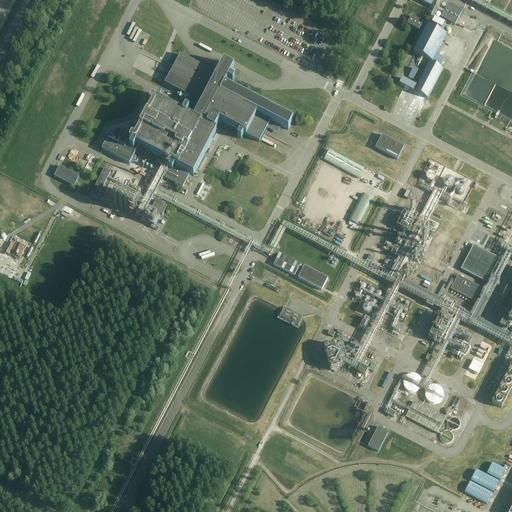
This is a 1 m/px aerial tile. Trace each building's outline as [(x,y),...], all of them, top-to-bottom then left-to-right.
[(441,19),(450,24),(455,26),(462,13),(448,5),(441,19)] [(410,17),(407,22),(406,25),(418,31),(422,23),(410,17)] [(398,84),(423,97),(427,99),(441,72),(439,71),(444,62),(434,56),(445,35),(440,33),(443,27),(432,21),(429,27),(427,25),(413,52),(430,61),(416,86),(401,78),(398,84)] [(155,154),(172,163),(165,178),(183,187),(190,173),(194,175),(217,131),(215,130),(220,121),(240,131),(238,137),(241,139),(244,133),(260,142),(265,131),(267,128),(271,121),(290,132),(295,122),(226,85),(229,79),(233,82),(235,79),(230,76),(235,67),(225,62),(218,74),(181,55),(166,84),(190,96),(181,113),(159,102),(162,97),(159,95),(156,100),(154,99),(154,100),(152,99),(149,104),(152,105),(145,118),(142,117),(138,124),(141,126),(134,139),(131,137),(129,142),(131,144),(129,147),(109,137),(107,142),(106,144),(103,150),(130,164),(134,155),(150,164),(155,154)] [(417,79),(424,68),(418,65),(412,76),(417,79)] [(376,149),(397,160),(404,148),(382,136),(376,149)] [(329,151),(324,161),(359,179),(364,170),(329,151)] [(258,162),(256,168),(269,174),(272,169),(258,162)] [(55,176),(74,187),(80,177),(60,166),(55,176)] [(91,195),(97,199),(112,172),(105,168),(91,195)] [(261,171),(258,177),(277,186),(280,181),(269,175),(261,171)] [(434,179),(434,177),(434,175),(433,174),(432,173),(430,173),(428,173),(427,174),(426,175),(426,177),(426,179),(427,180),(429,181),(430,181),(432,181),(433,180),(434,179)] [(247,176),(233,202),(255,214),(269,187),(247,176)] [(453,187),(454,184),(453,182),(453,181),(452,181),(451,180),(450,179),(448,179),(447,179),(446,179),(444,180),(443,182),(443,183),(443,184),(443,187),(443,188),(444,188),(445,189),(446,190),(448,190),(449,190),(450,190),(452,189),(453,187)] [(214,181),(203,202),(213,208),(224,187),(214,181)] [(200,193),(204,195),(208,187),(204,185),(200,193)] [(225,187),(220,198),(230,203),(236,193),(225,187)] [(465,193),(465,191),(465,190),(464,188),(462,187),(461,187),(460,187),(458,188),(457,189),(457,191),(457,193),(458,194),(459,195),(461,195),(462,195),(463,195),(464,194),(465,193)] [(403,199),(407,201),(412,193),(408,191),(403,199)] [(363,194),(349,221),(358,226),(372,199),(363,194)] [(119,203),(128,198),(126,195),(117,200),(119,203)] [(131,197),(124,203),(126,206),(134,200),(131,197)] [(157,200),(154,206),(152,209),(163,215),(168,206),(157,200)] [(128,206),(130,209),(138,204),(136,201),(128,206)] [(220,202),(216,210),(221,212),(225,204),(220,202)] [(260,205),(251,221),(262,227),(270,211),(260,205)] [(145,221),(156,226),(161,217),(150,212),(145,221)] [(461,269),(485,281),(498,258),(474,245),(461,269)] [(405,275),(415,252),(414,251),(413,252),(406,249),(401,261),(400,261),(394,275),(397,277),(399,272),(405,275)] [(304,266),(297,278),(322,291),(328,279),(304,266)] [(450,289),(474,302),(481,289),(457,276),(450,289)] [(281,315),(299,324),(303,317),(285,308),(281,315)] [(511,314),(503,332),(511,337),(511,314)] [(360,326),(366,329),(370,321),(365,318),(360,326)] [(334,345),(324,348),(325,349),(326,353),(326,354),(327,357),(328,361),(329,363),(330,365),(331,368),(331,370),(332,373),(342,370),(341,367),(340,365),(343,365),(342,362),(339,362),(338,357),(340,356),(339,352),(336,353),(335,348),(334,345)] [(356,376),(363,380),(372,364),(365,360),(356,376)] [(502,363),(488,390),(496,394),(491,403),(502,409),(511,389),(511,363),(510,367),(502,363)] [(421,386),(421,383),(421,381),(421,380),(420,378),(419,377),(418,376),(416,375),(414,374),(413,374),(411,374),(409,374),(407,375),(406,376),(404,378),(403,380),(403,381),(403,383),(403,385),(403,386),(404,388),(405,389),(406,391),(408,392),(410,392),(411,393),(413,393),(415,392),(417,391),(419,390),(420,389),(421,387),(421,386)] [(443,398),(443,396),(443,394),(442,393),(442,392),(441,390),(439,389),(438,388),(437,388),(435,387),(433,388),(432,388),(430,389),(429,390),(427,391),(427,392),(426,394),(426,396),(426,398),(427,399),(428,401),(429,402),(430,403),(431,404),(433,404),(435,404),(437,404),(438,404),(439,403),(441,402),(441,401),(442,399),(443,398)] [(445,418),(413,402),(405,418),(437,434),(445,418)] [(385,414),(393,418),(396,413),(388,409),(385,414)] [(460,425),(460,424),(460,423),(459,422),(459,421),(458,420),(457,419),(456,419),(454,418),(452,418),(450,420),(449,421),(448,422),(448,423),(448,424),(448,426),(449,427),(449,428),(450,429),(451,429),(452,430),(453,430),(455,430),(456,430),(457,429),(458,429),(459,428),(459,427),(460,425)] [(368,447),(378,453),(389,433),(379,428),(368,447)] [(453,439),(453,438),(453,436),(452,435),(451,434),(450,433),(450,432),(448,432),(447,432),(446,432),(445,432),(443,433),(442,434),(441,435),(441,436),(441,437),(441,438),(441,440),(442,442),(443,442),(444,443),(446,444),(448,443),(449,443),(450,442),(451,442),(452,441),(452,440),(453,439)] [(492,463),(486,475),(499,481),(505,470),(492,463)] [(476,470),(470,481),(493,493),(498,482),(476,470)] [(492,494),(470,482),(464,493),(486,505),(492,494)]
